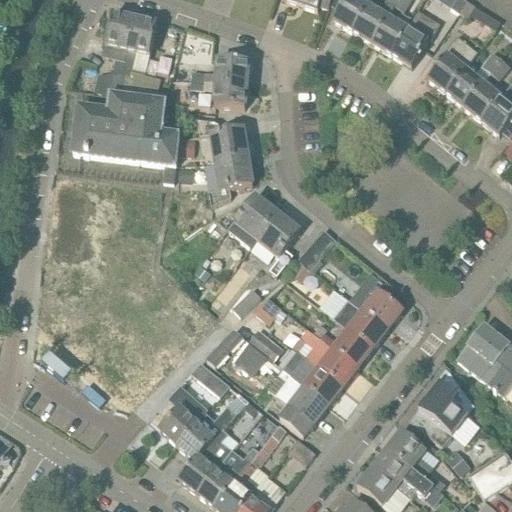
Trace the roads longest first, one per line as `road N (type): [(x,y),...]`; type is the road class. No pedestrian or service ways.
road 1 (unclassified): [(89,0),(50,86),(12,367)]
road 2 (residential): [(283,47),(290,179),(450,317)]
road 3 (residential): [(511,204),(386,99),(327,62),(283,47)]
road 4 (residential): [(298,511),(450,317)]
road 5 (unclassified): [(93,474),(125,434),(12,367)]
road 6 (residential): [(283,47),(150,0)]
